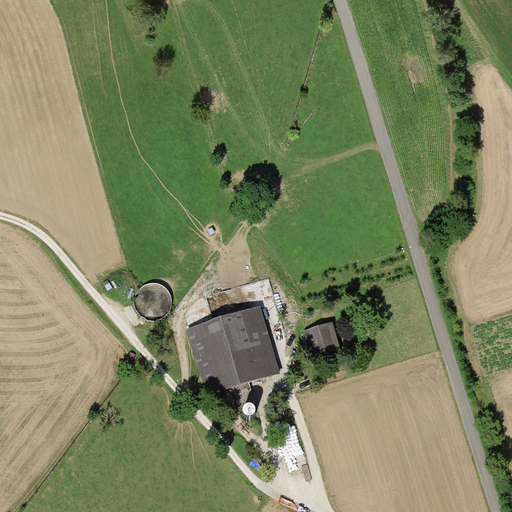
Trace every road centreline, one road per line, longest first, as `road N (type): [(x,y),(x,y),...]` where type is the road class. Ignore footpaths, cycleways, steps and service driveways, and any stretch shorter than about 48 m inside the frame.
road 1 (tertiary): [(496,511),(337,0)]
road 2 (track): [(0,218),(27,226),(56,249),(257,486),(306,511)]
